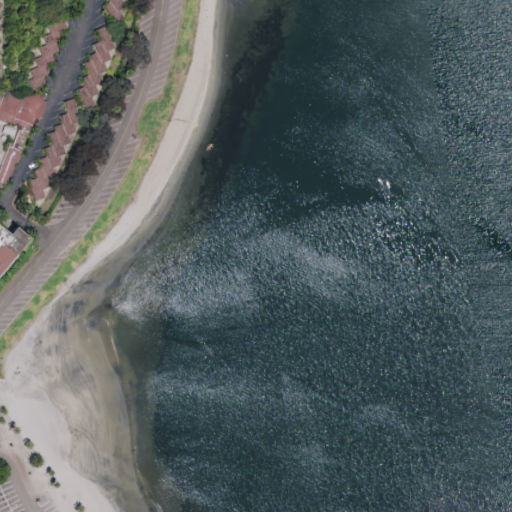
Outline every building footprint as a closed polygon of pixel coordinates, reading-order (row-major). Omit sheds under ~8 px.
[(105,0),(107,2),(102,7),(108,15),(122,3),(120,0),(105,0)] [(92,41),(91,54),(86,54),(85,69),(91,69),(90,75),(101,76),(102,59),(104,59),(105,42),(92,41)] [(0,121),(20,128),(21,122),(35,126),(44,97),(22,91),(21,96),(0,89),(0,121)] [(79,117),(72,98),(61,102),(65,112),(58,115),(61,123),(54,126),(51,131),(45,134),(50,145),(42,148),(45,156),(36,159),(39,167),(31,170),(34,178),(25,181),(34,202),(54,194),(48,180),(50,177),(57,174),(65,159),(60,146),(65,144),(70,134),(71,133),(79,117)] [(0,232),(3,235),(10,226),(24,237),(0,266),(0,232)]
